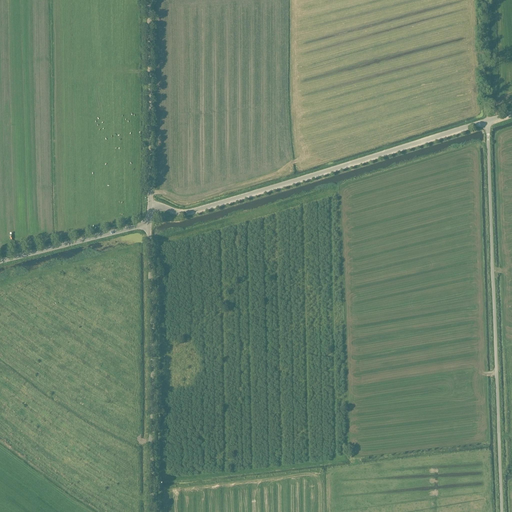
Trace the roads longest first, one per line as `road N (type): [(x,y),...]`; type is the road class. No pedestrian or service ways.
road 1 (unclassified): [(501,511),(487,120)]
road 2 (tertiary): [(149,204),(187,213),(487,120)]
road 3 (unclassified): [(152,511),(149,225)]
road 4 (unclassified): [(149,204),(147,0)]
road 5 (tertiary): [(0,263),(149,225)]
